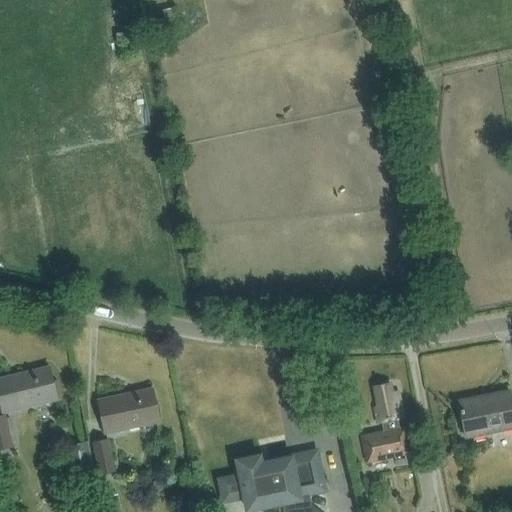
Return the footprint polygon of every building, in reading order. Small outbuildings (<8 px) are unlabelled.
[(0,449),(12,446),(4,412),(57,399),(49,367),(0,379),(0,449)] [(362,436),(367,462),(410,453),(405,427),(399,428),(397,418),(403,417),(398,391),(392,392),(391,383),(374,386),(378,406),(374,407),(377,422),(382,421),(384,431),(362,436)] [(153,389),(98,400),(105,432),(160,420),(153,389)] [(482,397),(459,402),(461,414),(465,414),(469,435),(465,436),(466,437),(511,428),(511,404),(510,392),(494,395),(494,397),(482,399),(482,397)] [(107,439),(94,442),(101,473),(114,470),(107,439)] [(67,446),(74,473),(93,469),(87,441),(67,446)] [(271,463),(261,465),(260,459),(258,459),(253,457),(244,459),(240,462),(240,463),(238,464),(240,475),(220,479),(224,500),(245,496),(248,510),(288,501),(289,505),(289,508),(289,511),(288,511),(318,511),(308,504),(305,492),(322,488),(319,469),(317,470),(318,473),(296,478),(292,457),(271,461),(271,463)] [(161,480),(157,480),(153,482),(152,486),(155,490),(159,491),(163,488),(163,484),(161,480)] [(104,497),(107,511),(121,511),(118,494),(104,497)]
